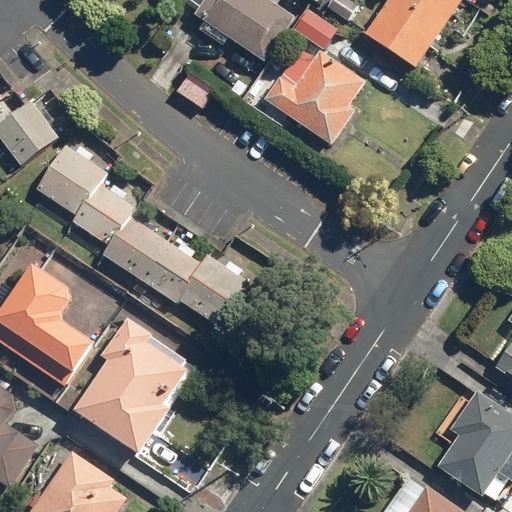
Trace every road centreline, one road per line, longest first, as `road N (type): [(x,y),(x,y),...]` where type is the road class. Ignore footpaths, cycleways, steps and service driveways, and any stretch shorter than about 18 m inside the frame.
road 1 (residential): [(410,290),(170,128),(33,0)]
road 2 (residential): [(410,290),(261,511)]
road 3 (residential): [(511,139),(410,290)]
